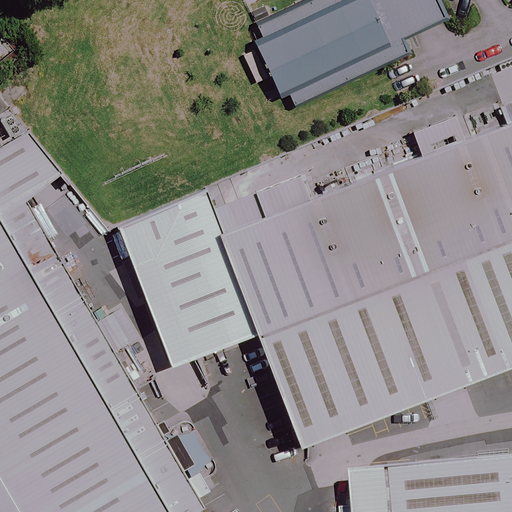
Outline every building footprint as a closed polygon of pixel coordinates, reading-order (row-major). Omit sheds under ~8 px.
[(309,0),(238,31),(268,100),(282,94),(287,107),(402,57),(395,41),(439,21),(429,0),(309,0)] [(243,345),(283,451),(511,366),(511,126),(211,237),(199,201),(120,239),(169,380),(243,345)] [(0,511),(187,511),(189,511),(10,204),(45,178),(8,135),(0,139),(0,511)] [(187,422),(174,431),(197,467),(211,459),(187,422)] [(511,511),(511,468),(368,484),(335,486),(337,511),(511,511)] [(200,471),(185,480),(198,502),(213,493),(200,471)]
